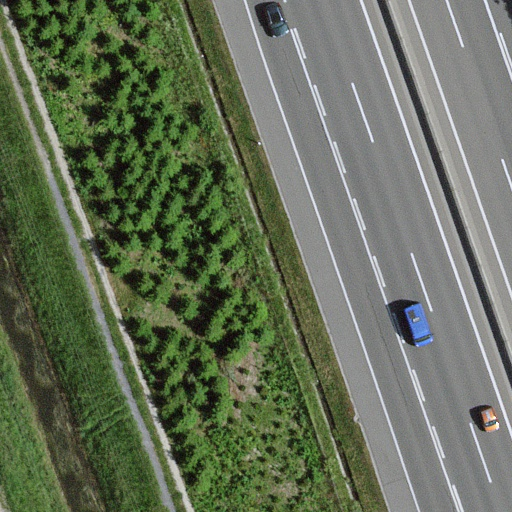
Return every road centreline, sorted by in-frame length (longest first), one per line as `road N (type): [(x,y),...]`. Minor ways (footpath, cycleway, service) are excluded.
road 1 (motorway): [(321,0),(499,511)]
road 2 (track): [(183,511),(0,13)]
road 3 (motorway): [(511,187),(446,0)]
